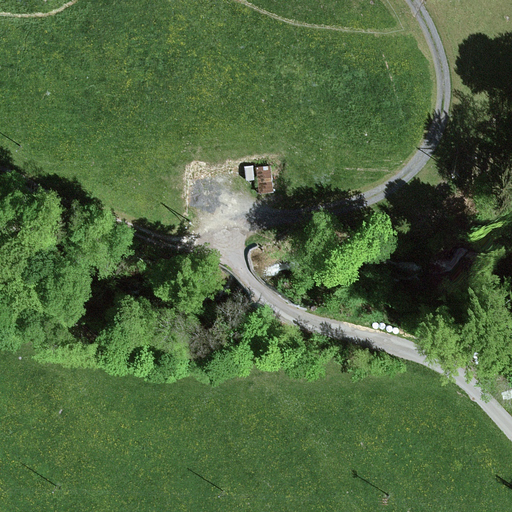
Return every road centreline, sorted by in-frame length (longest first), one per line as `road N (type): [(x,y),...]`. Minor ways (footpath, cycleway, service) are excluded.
road 1 (residential): [(411,0),(434,26),(452,91),(426,164),(352,215),(265,232),(232,253),(285,316),(425,357),(511,436)]
road 2 (track): [(232,253),(0,192)]
